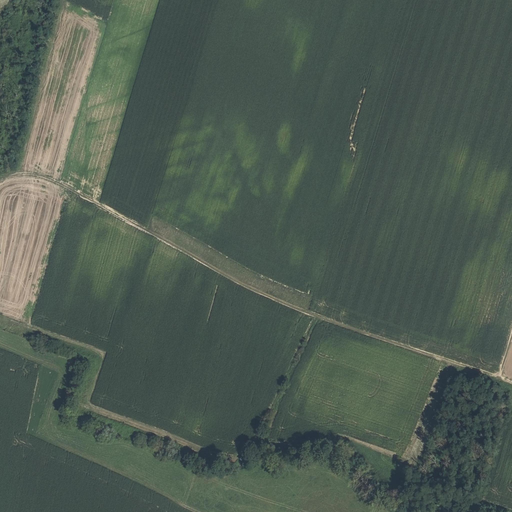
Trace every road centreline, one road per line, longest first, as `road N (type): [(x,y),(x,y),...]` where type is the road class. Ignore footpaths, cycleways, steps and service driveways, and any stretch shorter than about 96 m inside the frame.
road 1 (track): [(0,177),(21,169),(47,175),(261,296),(511,383)]
road 2 (track): [(0,313),(100,351),(89,402),(216,450),(260,440),(316,317)]
